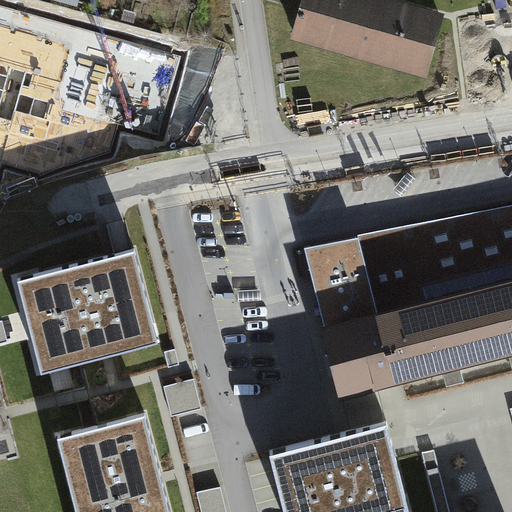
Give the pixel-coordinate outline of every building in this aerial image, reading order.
[(428,73),(443,18),(382,1),(379,0),(307,0),(297,36),(428,73)] [(123,14),(122,20),(134,23),(135,18),(123,14)] [(1,45),(0,49),(0,129),(112,151),(128,69),(1,45)] [(408,172),(395,190),(404,196),(416,178),(408,172)] [(511,348),(511,204),(302,246),(339,392),(511,348)] [(135,253),(18,281),(41,373),(108,357),(158,345),(135,253)] [(261,288),(237,290),(238,301),(262,299),(261,288)] [(4,319),(0,320),(0,342),(9,340),(4,319)] [(175,346),(164,349),(168,366),(179,363),(175,346)] [(194,376),(164,384),(171,415),(202,408),(194,376)] [(146,412),(59,433),(78,511),(170,511),(164,486),(146,412)] [(388,422),(272,452),(287,511),(410,511),(395,451),(388,422)] [(450,511),(434,446),(423,449),(438,511),(450,511)] [(228,511),(221,486),(197,492),(202,511),(228,511)]
